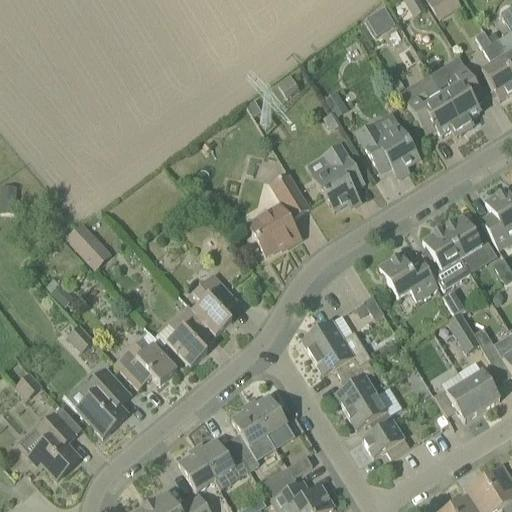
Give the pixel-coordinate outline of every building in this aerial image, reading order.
[(435,0),(427,5),(440,25),(462,11),(454,0),(435,0)] [(384,11),(366,21),(375,35),(392,25),(384,11)] [(511,36),(511,12),(501,20),(502,22),(511,37),(511,36)] [(476,43),(482,54),(492,69),(481,76),(499,105),(511,97),(511,82),(491,48),(484,38),(476,43)] [(500,43),(491,48),(511,82),(511,57),(510,59),(500,43)] [(485,103),(464,70),(446,82),(453,93),(443,99),(465,135),(473,130),(469,124),(480,117),(475,109),(485,103)] [(465,135),(443,99),(431,79),(401,98),(406,106),(406,107),(426,139),(436,133),(441,141),(452,135),(456,141),(465,135)] [(326,103),(337,121),(349,114),(338,96),(326,103)] [(245,108),(250,116),(257,112),(252,104),(245,108)] [(391,119),(373,130),(357,140),(380,177),(391,170),(396,178),(418,164),(399,133),(391,119)] [(334,216),(356,202),(352,195),(363,188),(340,150),(324,160),(332,174),(315,185),(334,216)] [(288,179),(271,190),(293,224),(310,213),(288,179)] [(511,203),(506,194),(485,207),(492,218),(480,225),(498,254),(511,245),(511,203)] [(300,243),(280,211),(248,231),(265,260),(288,246),(290,250),(300,243)] [(463,221),(442,233),(470,279),(496,263),(487,248),(482,251),(463,221)] [(111,258),(102,248),(95,241),(89,246),(77,232),(66,243),(85,263),(95,273),(111,258)] [(470,279),(442,233),(422,246),(431,260),(424,265),(444,296),(470,279)] [(379,272),(392,292),(398,303),(410,296),(416,305),(437,292),(418,262),(406,270),(400,259),(379,272)] [(505,291),(511,286),(511,277),(504,264),(493,270),(505,291)] [(201,306),(192,315),(211,337),(215,341),(232,326),(224,317),(237,305),(213,279),(193,298),(201,306)] [(455,322),(465,315),(453,295),(442,301),(455,322)] [(363,306),(364,308),(375,325),(384,319),(372,301),(363,306)] [(211,337),(192,315),(188,311),(168,329),(177,338),(167,347),(191,373),(207,357),(199,349),(211,337)] [(461,320),(447,328),(465,359),(480,351),(461,320)] [(301,345),(312,363),(343,344),(332,326),(301,345)] [(68,343),(81,358),(94,346),(80,331),(68,343)] [(335,374),(341,383),(360,371),(368,366),(371,364),(354,337),(343,344),(312,363),(323,381),(335,374)] [(134,350),(114,368),(138,394),(152,382),(160,390),(176,375),(152,349),(142,359),(134,350)] [(511,358),(502,364),(493,350),(483,356),(503,387),(511,381),(511,358)] [(360,371),(341,383),(346,392),(334,399),(346,417),(376,398),(365,381),(374,376),(368,366),(360,371)] [(85,384),(66,403),(103,442),(127,420),(119,411),(130,401),(105,374),(90,389),(85,384)] [(483,377),(465,388),(482,415),(500,404),(483,377)] [(15,392),(27,405),(41,392),(30,379),(15,392)] [(482,415),(465,388),(447,399),(444,394),(434,401),(447,421),(457,415),(464,426),(482,415)] [(368,428),(374,437),(393,425),(376,398),(346,417),(357,435),(368,428)] [(250,412),(268,441),(287,429),(269,401),(250,412)] [(230,445),(231,446),(249,475),(259,469),(257,466),(275,454),(268,441),(250,412),(231,424),(240,438),(230,445)] [(61,413),(56,418),(38,434),(47,444),(29,461),(41,474),(44,471),(57,485),(79,464),(66,449),(81,435),(61,413)] [(393,425),(362,444),(374,462),(385,455),(391,465),(410,453),(393,425)] [(217,445),(197,456),(215,485),(222,495),(239,482),(249,475),(231,446),(221,452),(217,445)] [(215,485),(197,456),(178,468),(196,497),(215,485)] [(287,472),(293,482),(312,471),(306,460),(287,472)] [(511,488),(502,473),(483,484),(500,511),(504,511),(511,507),(511,488)] [(500,511),(483,484),(464,496),(467,501),(474,511),(500,511)] [(302,486),(291,493),(271,505),(275,511),(333,511),(321,492),(310,498),(302,486)] [(177,511),(168,496),(147,509),(149,511),(191,511),(189,507),(181,511),(177,511)] [(200,500),(189,507),(191,511),(207,511),(200,500)] [(474,511),(467,501),(450,511),(474,511)]
